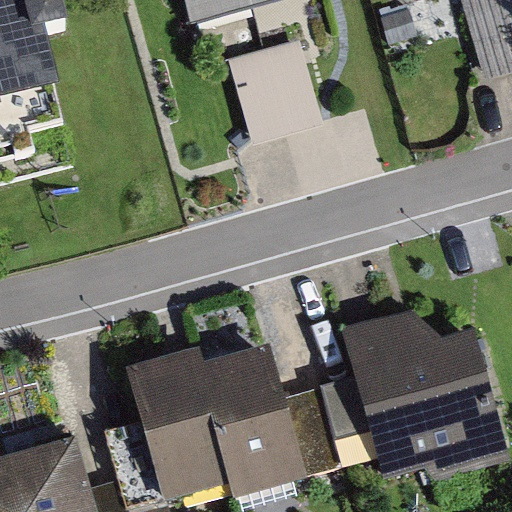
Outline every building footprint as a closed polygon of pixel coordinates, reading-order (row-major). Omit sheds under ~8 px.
[(42,0),(0,0),(0,168),(79,150),(42,0)] [(186,0),(191,21),(279,0),(186,0)] [(511,0),(470,0),(496,64),(511,58),(511,0)] [(235,57),(259,143),(330,124),(307,37),(235,57)] [(394,486),(435,474),(438,485),(509,466),(474,338),(430,350),(422,318),(353,337),(394,486)] [(140,376),(174,511),(204,511),(310,486),(278,360),(218,375),(214,358),(140,376)] [(0,511),(99,511),(82,451),(0,474),(0,511)]
